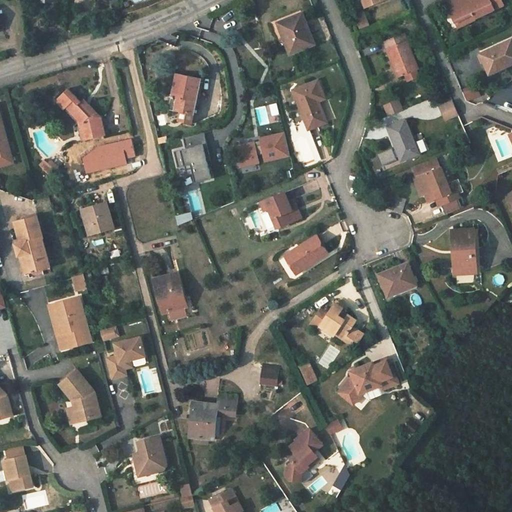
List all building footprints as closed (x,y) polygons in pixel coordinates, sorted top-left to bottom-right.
[(449,9),(455,23),(473,15),(475,19),(504,6),(501,0),(448,0),(451,8),(449,9)] [(357,28),(367,24),(362,10),(352,14),(357,28)] [(277,23),(282,33),(284,32),(290,46),(287,46),(290,55),(315,44),(302,13),(277,23)] [(473,15),(455,23),(457,28),(475,19),(473,15)] [(284,32),(282,33),(287,46),(290,46),(284,32)] [(398,78),(406,75),(416,71),(419,70),(404,33),(384,41),(398,78)] [(511,40),(511,39),(481,54),(488,70),(501,64),(503,68),(511,64),(511,40)] [(501,64),(488,70),(490,74),(503,68),(501,64)] [(418,78),(416,71),(406,75),(409,82),(418,78)] [(179,94),(178,97),(175,111),(194,115),(202,79),(177,73),(173,93),(175,93),(179,94)] [(293,90),(305,120),(309,130),(326,123),(320,106),(318,107),(315,102),(325,98),(318,80),(293,90)] [(461,89),(465,100),(479,96),(475,85),(461,89)] [(88,140),(106,136),(101,118),(91,106),(87,108),(82,103),(70,90),(57,102),(65,110),(67,108),(79,121),(82,124),(85,123),(88,140)] [(87,108),(91,106),(85,100),(82,103),(87,108)] [(458,115),(452,101),(440,107),(446,120),(458,115)] [(0,103),(0,102),(0,169),(20,164),(0,103)] [(397,102),(385,106),(389,115),(401,110),(397,102)] [(419,154),(406,119),(388,126),(397,149),(400,156),(401,161),(419,154)] [(82,124),(79,121),(83,141),(88,140),(85,123),(82,124)] [(498,162),(511,155),(511,127),(510,123),(486,133),(498,162)] [(254,141),(236,145),(241,165),(259,161),(257,154),(263,152),(265,160),(290,154),(285,131),(260,137),(261,143),(255,145),(254,141)] [(185,175),(191,174),(194,183),(210,179),(205,159),(204,155),(208,155),(203,133),(182,138),(184,148),(172,151),(176,168),(183,166),(185,175)] [(126,163),(125,159),(134,157),(132,147),(130,140),(98,148),(84,158),(87,172),(126,163)] [(393,147),(377,154),(382,166),(398,160),(397,157),(400,156),(397,149),(394,150),(393,147)] [(418,176),(442,167),(438,158),(415,167),(418,176)] [(443,197),(446,204),(459,199),(460,199),(459,194),(464,192),(459,179),(449,183),(442,167),(418,176),(425,195),(428,203),(439,198),(443,197)] [(191,174),(185,175),(187,184),(194,183),(191,174)] [(421,197),(425,195),(418,176),(414,177),(421,197)] [(296,220),(289,202),(285,192),(260,202),(264,211),(269,209),(277,228),(296,220)] [(402,213),(407,199),(398,196),(393,211),(402,213)] [(294,199),(289,202),(296,220),(302,218),(294,199)] [(462,206),(459,199),(446,204),(449,211),(462,206)] [(82,210),(89,235),(114,227),(107,202),(82,210)] [(193,213),(176,217),(178,225),(195,221),(193,213)] [(20,245),(16,246),(19,255),(20,255),(23,264),(25,264),(28,275),(55,267),(46,239),(48,239),(40,214),(14,222),(20,245)] [(452,231),(454,269),(477,268),(474,230),(452,231)] [(286,256),(297,274),(329,254),(317,236),(286,256)] [(404,288),(417,283),(408,262),(379,273),(388,297),(405,291),(404,288)] [(98,269),(99,275),(109,273),(108,267),(98,269)] [(187,307),(178,273),(154,279),(163,314),(187,307)] [(88,287),(85,275),(74,278),(78,290),(88,287)] [(83,307),(78,308),(75,297),(50,304),(54,318),(60,317),(63,327),(65,326),(66,331),(58,333),(62,348),(92,340),(83,307)] [(339,314),(341,310),(344,306),(337,301),(329,313),(321,327),(334,336),(335,334),(351,344),(359,331),(352,326),(356,320),(348,314),(345,318),(339,314)] [(311,325),(319,330),(321,327),(329,313),(322,308),(311,325)] [(348,314),(341,310),(339,314),(345,318),(348,314)] [(60,317),(54,318),(58,333),(66,331),(65,326),(63,327),(60,317)] [(116,337),(114,328),(102,331),(104,340),(116,337)] [(141,337),(115,343),(118,355),(108,358),(113,379),(127,375),(126,369),(124,362),(131,360),(146,356),(141,337)] [(131,360),(124,362),(126,369),(133,367),(131,360)] [(353,376),(350,379),(342,389),(339,392),(354,404),(364,391),(382,384),(384,390),(399,384),(389,360),(375,366),(373,362),(351,371),(353,376)] [(308,363),(299,367),(307,385),(316,381),(308,363)] [(79,368),(61,382),(74,398),(76,405),(80,420),(102,414),(97,390),(79,368)] [(263,369),(261,383),(277,385),(279,371),(263,369)] [(339,387),(342,389),(350,379),(347,377),(339,387)] [(8,395),(0,386),(0,418),(1,419),(14,416),(8,395)] [(194,402),(189,437),(214,440),(217,414),(235,415),(237,402),(218,400),(217,405),(194,402)] [(76,405),(69,406),(73,422),(80,420),(76,405)] [(340,419),(327,426),(331,434),(344,427),(340,419)] [(290,480),(301,482),(302,473),(309,466),(308,464),(317,456),(314,452),(317,449),(323,444),(310,429),(296,440),(297,441),(290,447),(297,455),(291,460),(293,462),(288,466),(287,477),(290,480)] [(160,434),(138,440),(141,453),(138,454),(143,474),(165,468),(167,464),(160,434)] [(3,459),(26,453),(24,443),(1,449),(3,459)] [(302,473),(301,482),(306,482),(326,466),(326,461),(317,449),(314,452),(317,456),(308,464),(309,466),(302,473)] [(26,453),(3,459),(5,468),(9,467),(11,477),(14,489),(33,485),(31,473),(28,470),(27,466),(29,465),(26,453)] [(138,454),(134,455),(139,475),(143,474),(138,454)] [(339,467),(328,493),(336,497),(348,471),(339,467)] [(312,494),(327,482),(321,476),(307,487),(312,494)] [(188,483),(177,485),(180,508),(192,507),(188,483)] [(239,506),(226,485),(207,496),(212,503),(210,504),(215,511),(237,511),(235,508),(239,506)]
